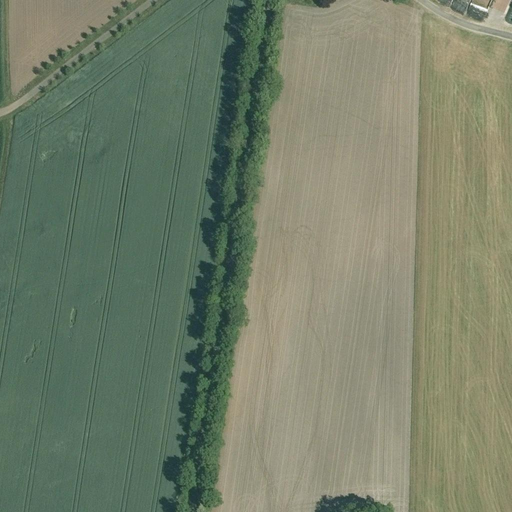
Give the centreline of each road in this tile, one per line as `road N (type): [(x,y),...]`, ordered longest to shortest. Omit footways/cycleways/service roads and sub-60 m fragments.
road 1 (unclassified): [(195,511),(269,0)]
road 2 (unclassified): [(156,0),(0,113)]
